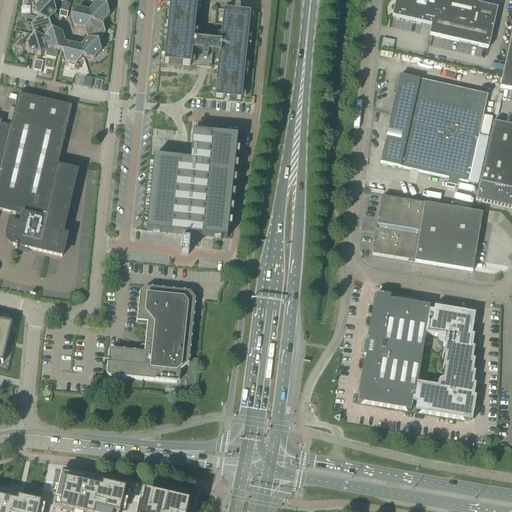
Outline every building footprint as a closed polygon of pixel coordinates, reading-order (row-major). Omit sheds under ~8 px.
[(52,2),(43,0),(41,0),(34,8),(37,18),(48,20),(55,12),(52,2)] [(169,0),(163,63),(190,66),(191,51),(200,52),(199,64),(209,65),(210,53),(219,54),(214,97),(241,100),(250,13),(239,12),(239,7),(239,6),(238,6),(237,5),(236,5),(235,6),(234,7),(234,11),(223,10),(220,43),(193,40),(196,0),(169,0)] [(395,0),(392,17),(424,24),(431,26),(429,35),(488,49),(497,9),(478,4),(478,0),(395,0)] [(95,3),(88,11),(91,21),(102,24),(109,16),(106,6),(95,3)] [(73,26),(83,28),(91,21),(88,11),(77,8),(70,15),(73,26)] [(48,20),(37,18),(30,26),(33,36),(44,38),(51,30),(48,20)] [(83,28),(86,38),(98,41),(105,34),(102,24),(91,21),(83,28)] [(51,30),(44,38),(47,49),(57,51),(64,43),(61,32),(51,30)] [(511,30),(499,88),(511,90),(511,30)] [(44,38),(33,36),(26,43),(29,54),(40,56),(47,49),(44,38)] [(86,38),(79,46),(83,57),(93,59),(100,51),(98,41),(86,38)] [(83,57),(79,46),(64,43),(57,51),(62,52),(65,62),(75,64),(83,57)] [(380,164),(457,181),(468,183),(478,136),(487,96),(400,76),(380,164)] [(11,245),(13,245),(13,246),(15,246),(15,249),(17,250),(17,247),(62,257),(66,237),(61,236),(76,173),(57,168),(71,107),(18,95),(10,127),(0,125),(1,122),(0,121),(0,211),(16,215),(13,224),(10,224),(7,236),(7,237),(7,238),(7,239),(7,240),(7,241),(8,241),(8,242),(9,243),(10,244),(11,245)] [(511,126),(493,122),(475,201),(511,208),(511,126)] [(183,160),(153,157),(146,231),(226,239),(237,137),(193,132),(190,161),(188,161),(188,158),(187,157),(187,156),(187,155),(187,154),(186,153),(185,153),(184,153),(184,152),(183,153),(182,153),(181,153),(181,154),(180,154),(180,155),(180,156),(180,157),(181,158),(181,159),(182,159),(183,160)] [(478,136),(468,183),(477,185),(487,138),(478,136)] [(372,255),(472,272),(482,214),(381,198),(372,255)] [(189,241),(182,240),(180,255),(188,256),(189,241)] [(140,353),(136,352),(136,353),(111,349),(108,351),(106,375),(108,377),(177,384),(179,382),(180,371),(189,364),(195,299),(190,292),(146,288),(139,294),(136,323),(148,324),(145,349),(140,353)] [(417,384),(425,335),(429,307),(428,307),(428,312),(419,310),(420,306),(389,301),(390,297),(375,295),(368,341),(364,344),(362,354),(365,357),(357,404),(410,412),(412,404),(413,399),(414,399),(417,384)] [(471,314),(429,307),(425,335),(437,337),(436,339),(436,340),(436,341),(437,342),(437,343),(438,344),(439,345),(440,346),(441,346),(442,347),(443,347),(444,347),(442,358),(444,359),(442,371),(445,371),(443,380),(442,380),(440,380),(439,381),(438,382),(438,383),(438,384),(437,387),(417,384),(414,399),(413,399),(412,404),(416,405),(415,413),(463,421),(468,422),(468,421),(471,419),(472,419),(476,396),(473,395),(475,383),(473,383),(475,371),(473,371),(474,359),(472,359),(474,347),(472,346),(474,334),(471,334),(473,323),(474,318),(473,318),(471,316),(471,314)] [(0,362),(2,363),(11,324),(0,321),(0,362)] [(38,469),(13,469),(13,481),(38,481),(38,469)] [(54,474),(50,493),(56,495),(55,501),(53,508),(68,511),(120,511),(122,504),(127,505),(129,506),(132,507),(138,508),(139,504),(130,502),(132,492),(125,490),(90,482),(89,486),(82,485),(83,481),(54,474)] [(42,491),(39,503),(41,504),(40,505),(46,507),(49,493),(42,491)] [(49,493),(46,507),(53,508),(55,501),(56,495),(50,493),(49,493)] [(0,511),(38,511),(40,505),(41,504),(39,503),(18,498),(6,495),(5,500),(0,498),(0,511)] [(144,495),(139,511),(186,511),(188,505),(144,495)]
